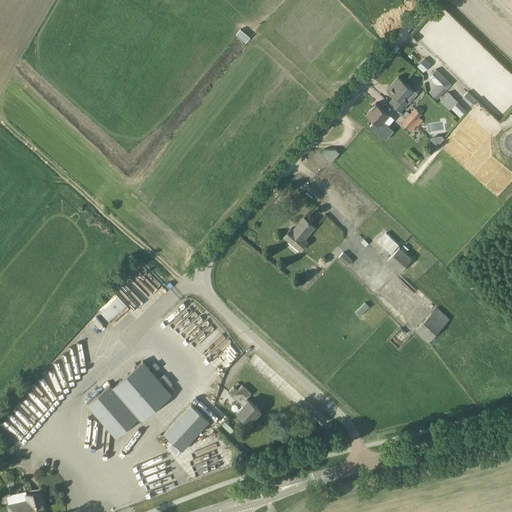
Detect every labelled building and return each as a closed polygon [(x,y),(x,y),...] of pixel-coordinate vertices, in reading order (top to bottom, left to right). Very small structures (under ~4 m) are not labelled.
[(431,74),(439,82),(439,85),(431,94),(437,99),(451,83),(436,69),(431,74)] [(403,98),(412,89),(398,77),(387,90),(394,97),(389,102),(400,111),(408,102),(403,98)] [(471,106),(477,100),(468,91),(462,97),(471,106)] [(453,96),(449,92),(440,102),(449,110),(452,108),(461,116),(466,110),(458,102),(458,101),(453,96)] [(366,114),(374,121),(370,126),(386,140),(394,131),(383,121),(389,114),(376,103),(366,114)] [(415,108),(406,119),(414,126),(420,118),(418,117),(421,114),(415,108)] [(415,127),(414,126),(406,119),(401,125),(410,132),(415,127)] [(323,149),(320,153),(331,162),(339,153),(335,149),(323,149)] [(304,239),(314,227),(304,218),(293,230),(291,228),(284,237),(289,241),(291,239),(301,249),(307,242),(304,239)] [(386,233),(378,241),(391,253),(398,245),(386,233)] [(412,258),(401,247),(387,261),(399,272),(412,258)] [(348,266),(353,261),(344,252),(339,258),(348,266)] [(96,309),(111,324),(128,308),(114,292),(96,309)] [(369,306),(364,302),(354,312),(359,317),(369,306)] [(437,307),(415,330),(428,342),(450,319),(437,307)] [(171,394),(142,361),(112,387),(110,384),(87,404),(116,437),(138,418),(141,421),(171,394)] [(234,386),(228,392),(243,406),(237,412),(249,423),(260,411),(247,398),(251,394),(242,385),(238,390),(234,386)] [(209,421),(191,404),(164,434),(182,450),(209,421)] [(45,511),(40,492),(26,495),(28,502),(9,506),(10,511),(45,511)]
